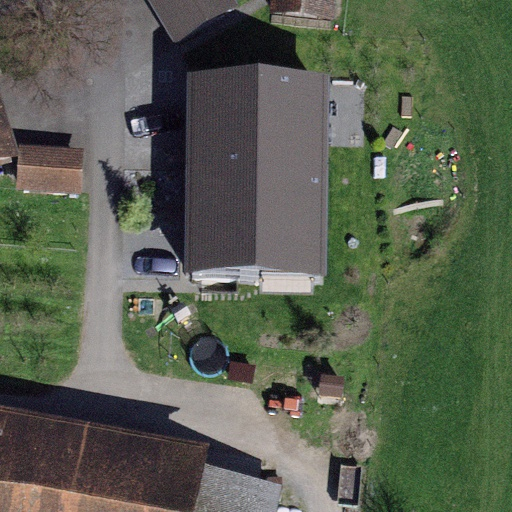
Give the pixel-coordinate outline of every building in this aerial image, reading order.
[(232,0),(145,0),(174,49),(239,11),(232,0)] [(339,0),(277,0),(274,27),(336,34),(339,0)] [(191,87),(187,287),(327,290),(331,88),(191,87)] [(0,128),(0,177),(14,173),(0,128)] [(20,193),(83,195),(84,152),(21,151),(20,193)] [(285,511),(291,480),(0,428),(0,511),(285,511)]
